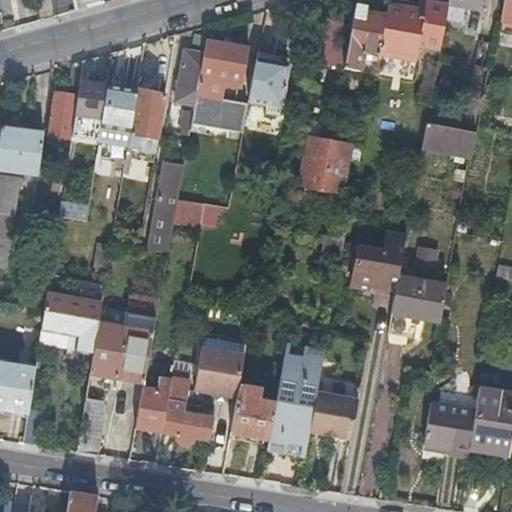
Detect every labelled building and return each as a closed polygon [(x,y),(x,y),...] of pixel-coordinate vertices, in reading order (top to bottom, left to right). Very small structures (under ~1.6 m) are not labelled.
[(364,5),(354,3),(343,67),(358,70),(362,51),(377,53),(387,3),(386,0),(366,0),(364,11),(363,11),(364,5)] [(387,3),(377,53),(416,60),(418,45),(439,49),(445,17),(447,3),(426,0),(416,0),(416,7),(387,3)] [(447,0),(447,3),(445,17),(460,19),(463,6),(467,6),(465,13),(471,14),(472,7),(485,9),(486,0),(447,0)] [(511,0),(503,0),(500,20),(511,21),(511,0)] [(248,47),(205,38),(202,53),(193,104),(192,109),(190,122),(241,132),(247,103),(235,101),(221,98),(223,86),(237,88),(237,83),(241,84),(246,56),(248,47)] [(487,64),(491,40),(476,38),(472,61),(487,64)] [(258,49),(256,58),(276,62),(279,52),(258,49)] [(174,100),(193,104),(202,53),(183,50),(174,100)] [(256,58),(247,100),(267,104),(265,112),(278,114),(283,87),(282,86),(286,64),(276,62),(256,58)] [(82,59),(71,62),(68,85),(78,86),(79,80),(82,59)] [(79,80),(78,86),(77,95),(74,114),(101,118),(107,85),(79,80)] [(137,89),(107,85),(101,118),(100,126),(130,132),(137,89)] [(237,88),(223,86),(221,98),(235,101),(237,88)] [(165,94),(137,89),(130,132),(127,147),(155,152),(165,94)] [(74,114),(77,95),(53,91),(46,133),(70,137),(74,114)] [(182,108),(178,132),(182,133),(183,128),(188,130),(190,122),(192,109),(182,108)] [(434,126),(425,124),(420,152),(466,161),(470,161),(475,134),(458,130),(460,118),(437,113),(434,126)] [(333,123),(325,122),(324,131),(334,132),(335,123),(333,123)] [(43,133),(0,127),(0,169),(37,174),(43,133)] [(347,159),(358,161),(361,146),(307,136),(298,184),(342,192),(347,159)] [(127,147),(126,156),(153,160),(155,152),(127,147)] [(163,161),(147,248),(166,252),(176,200),(177,191),(182,164),(163,161)] [(0,174),(0,239),(8,240),(17,177),(0,174)] [(218,205),(202,203),(199,222),(214,225),(218,205)] [(71,206),(60,205),(58,214),(69,215),(71,206)] [(87,209),(71,206),(69,215),(86,218),(87,209)] [(405,233),(386,230),(382,248),(359,244),(350,286),(371,290),(373,277),(396,281),(398,274),(405,233)] [(344,238),(322,234),(319,254),(341,258),(344,238)] [(0,239),(0,269),(4,270),(8,240),(0,239)] [(96,255),(107,256),(109,242),(98,240),(96,255)] [(105,266),(107,256),(96,255),(95,264),(105,266)] [(396,281),(394,294),(391,312),(439,321),(446,282),(398,274),(396,281)] [(373,277),(371,290),(394,294),(396,281),(373,277)] [(101,303),(93,352),(89,371),(143,380),(158,296),(130,291),(127,307),(101,303)] [(46,293),(44,307),(38,343),(93,352),(101,303),(101,302),(46,293)] [(269,438),(267,450),(285,453),(287,442),(307,446),(310,431),(317,392),(324,349),(286,343),(275,403),(269,438)] [(205,390),(236,396),(238,385),(242,364),(210,359),(205,390)] [(35,366),(0,360),(0,407),(28,412),(28,411),(35,366)] [(172,370),(170,379),(167,398),(186,402),(189,386),(181,385),(184,372),(172,370)] [(142,387),(135,427),(161,431),(167,398),(170,379),(159,377),(157,389),(142,387)] [(236,396),(230,431),(269,438),(275,403),(258,400),(260,388),(238,385),(236,396)] [(511,434),(511,391),(478,387),(474,412),(469,448),(509,455),(511,434)] [(351,437),(358,398),(317,392),(310,431),(351,437)] [(86,396),(77,450),(86,452),(96,454),(103,411),(102,398),(86,396)] [(167,398),(161,431),(179,434),(178,441),(181,446),(187,447),(193,443),(194,437),(209,439),(213,417),(184,412),(186,402),(167,398)] [(456,455),(467,457),(469,448),(474,412),(430,404),(423,444),(447,449),(457,451),(456,455)] [(47,414),(28,411),(28,412),(24,436),(43,439),(47,414)] [(94,511),(97,500),(97,495),(71,491),(67,511),(94,511)]
